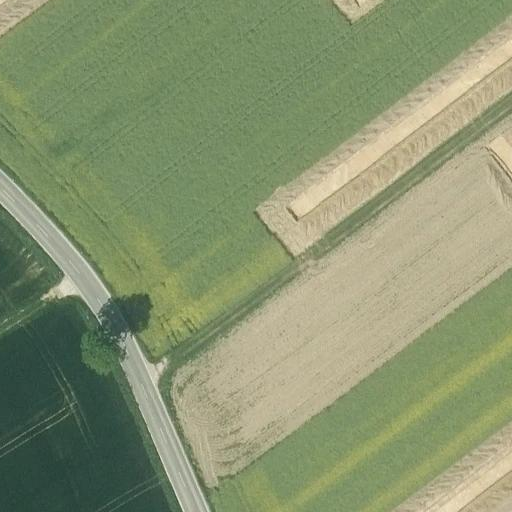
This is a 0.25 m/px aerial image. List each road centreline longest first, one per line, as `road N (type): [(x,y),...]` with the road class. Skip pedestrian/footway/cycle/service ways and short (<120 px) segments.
road 1 (track): [(511,126),(155,394)]
road 2 (secondary): [(202,511),(112,310),(0,179)]
